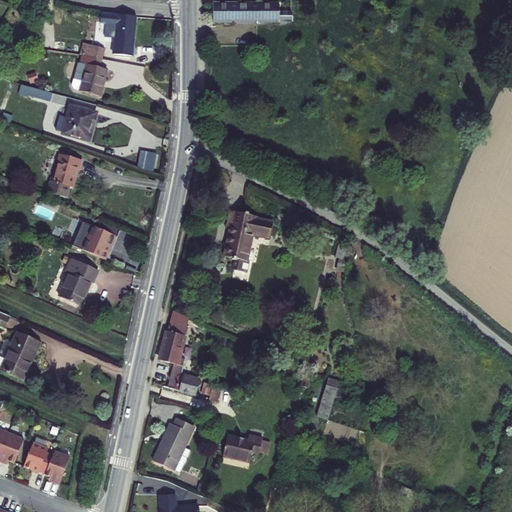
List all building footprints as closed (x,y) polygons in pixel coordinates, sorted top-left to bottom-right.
[(214,5),(213,22),(291,22),(291,14),(279,14),(279,6),(214,5)] [(133,25),(134,17),(102,14),(101,22),(108,23),(107,38),(115,39),(114,54),(131,56),(134,26),(133,25)] [(82,56),(102,60),(105,50),(86,45),(82,56)] [(100,97),(102,88),(107,72),(100,69),(102,60),(82,56),(80,64),(78,63),(73,82),(72,86),(73,88),(75,90),(82,92),(82,93),(100,97)] [(27,76),(30,85),(39,82),(35,74),(27,76)] [(51,103),(53,94),(30,88),(28,97),(51,103)] [(89,141),(93,128),(91,127),(92,123),(93,124),(95,114),(70,107),(67,118),(60,117),(56,131),(63,134),(63,135),(89,141)] [(0,116),(0,119),(9,123),(11,117),(1,113),(0,116)] [(69,187),(73,187),(77,170),(80,170),(82,162),(61,156),(53,182),(51,182),(48,193),(66,198),(69,187)] [(76,213),(64,208),(61,214),(73,219),(76,213)] [(269,240),(273,223),(256,220),(257,218),(231,212),(228,227),(230,228),(224,257),(239,260),(237,269),(251,272),(253,263),(247,262),(252,236),(269,240)] [(83,251),(104,259),(111,243),(112,243),(115,236),(93,227),(83,251)] [(344,261),(348,246),(339,244),(335,258),(344,261)] [(353,248),(348,246),(344,261),(348,262),(353,248)] [(113,258),(129,264),(132,256),(116,250),(113,258)] [(71,260),(66,272),(69,274),(59,298),(81,307),(91,283),(93,284),(98,271),(71,260)] [(11,318),(0,312),(0,328),(5,331),(11,318)] [(173,313),(168,332),(184,336),(189,320),(173,313)] [(174,364),(167,388),(198,397),(201,388),(197,387),(198,384),(198,382),(180,377),(185,360),(179,359),(184,336),(168,332),(160,361),(174,364)] [(23,382),(27,372),(40,343),(18,333),(12,344),(5,359),(0,356),(0,370),(1,370),(0,372),(23,382)] [(12,344),(5,341),(0,353),(0,356),(5,359),(12,344)] [(337,389),(339,382),(328,379),(326,386),(337,389)] [(201,388),(198,397),(208,398),(211,387),(198,384),(197,387),(201,388)] [(316,417),(327,420),(337,389),(326,386),(316,417)] [(217,425),(213,417),(207,421),(211,428),(217,425)] [(170,424),(165,436),(167,437),(162,447),(160,446),(153,460),(180,473),(190,451),(185,449),(195,428),(177,420),(174,426),(170,424)] [(0,452),(0,461),(3,463),(5,461),(12,464),(22,440),(7,434),(0,452)] [(252,453),(258,455),(259,454),(262,441),(263,439),(250,436),(249,441),(228,436),(223,457),(249,463),(252,453)] [(262,441),(259,454),(267,455),(270,443),(262,441)] [(44,474),(51,457),(44,454),(46,450),(31,444),(22,467),(37,473),(37,472),(44,474)] [(57,485),(68,459),(53,452),(51,457),(44,474),(43,476),(51,480),(50,483),(57,485)] [(199,511),(199,505),(184,507),(184,508),(177,509),(176,496),(159,497),(160,511),(199,511)]
